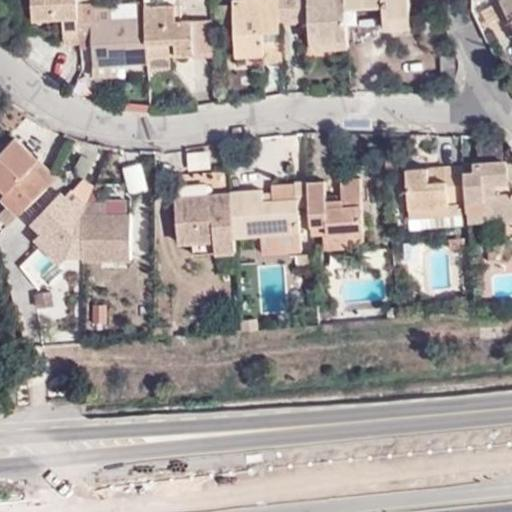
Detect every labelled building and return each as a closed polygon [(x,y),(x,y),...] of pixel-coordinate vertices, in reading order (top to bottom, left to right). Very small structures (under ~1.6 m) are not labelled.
[(31,0),(18,0),(19,12),(32,11),(31,0)] [(77,4),(77,0),(31,0),(32,11),(32,18),(61,18),(62,43),(79,43),(78,22),(77,4)] [(344,0),(276,0),(276,3),(278,26),(308,24),(308,55),(345,54),(344,4),(344,0)] [(344,0),(344,4),(381,4),(382,16),(407,15),(406,0),(344,0)] [(511,0),(502,0),(511,18),(511,0)] [(78,22),(112,20),(111,3),(77,4),(78,22)] [(278,26),(276,3),(259,3),(230,4),(232,27),(238,27),(238,35),(232,35),(232,59),(261,59),(261,67),(279,67),(278,45),(261,45),(261,37),(278,36),(278,26)] [(179,5),(144,8),(145,18),(146,58),(168,58),(168,57),(192,55),(189,23),(180,22),(179,5)] [(407,15),(382,16),(382,26),(406,26),(407,15)] [(146,58),(145,18),(112,20),(78,22),(79,43),(78,47),(91,47),(91,66),(108,66),(115,66),(145,64),(146,58)] [(261,45),(278,45),(278,36),(261,37),(261,45)] [(168,68),(168,58),(146,58),(145,64),(146,69),(168,68)] [(91,79),(115,77),(115,66),(108,66),(91,66),(91,79)] [(0,192),(0,194),(18,212),(28,201),(39,190),(47,181),(30,165),(36,157),(12,136),(0,147),(0,185),(4,189),(0,192)] [(212,166),(210,149),(188,151),(189,169),(212,166)] [(53,174),(36,157),(30,165),(47,181),(53,174)] [(473,165),(463,166),(466,204),(467,211),(484,209),(485,220),(511,218),(511,182),(508,183),(507,168),(507,163),(480,164),(479,158),(473,158),(473,165)] [(141,160),(122,165),(129,192),(148,187),(141,160)] [(466,204),(463,166),(445,168),(447,180),(430,182),(429,169),(420,169),(406,170),(410,206),(451,204),(466,204)] [(447,180),(445,168),(429,169),(430,182),(447,180)] [(308,202),(312,233),(323,233),(362,230),(359,178),(340,179),(340,195),(341,200),(325,200),(325,194),(323,180),(306,182),(308,202)] [(297,203),(308,202),(306,182),(306,180),(294,181),(293,184),(270,184),(270,192),(271,200),(262,201),(261,194),(261,190),(229,193),(233,235),(261,233),(300,230),(297,203)] [(39,190),(28,201),(37,211),(48,199),(39,190)] [(80,255),(81,212),(58,190),(48,199),(37,211),(30,220),(64,256),(80,255)] [(270,192),(261,194),(262,201),(271,200),(270,192)] [(213,252),(234,251),(233,235),(229,193),(174,199),(177,243),(212,241),(213,252)] [(451,216),(451,204),(410,206),(410,220),(451,216)] [(467,211),(468,221),(485,220),(484,209),(467,211)] [(80,255),(80,258),(126,258),(129,214),(81,212),(80,255)] [(301,248),(300,230),(261,233),(263,251),(301,248)] [(362,230),(323,233),(324,250),(363,247),(362,230)] [(108,321),(108,302),(92,302),(92,321),(108,321)]
